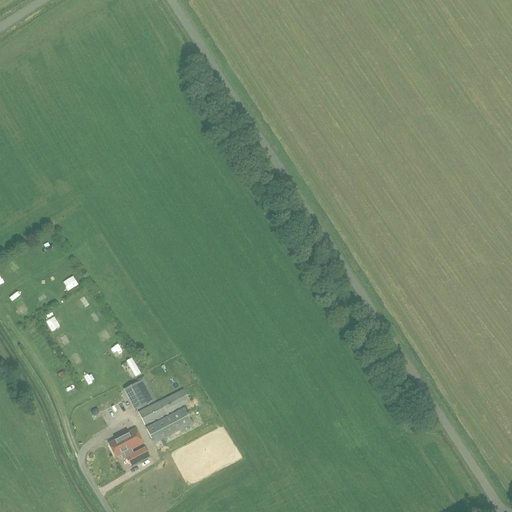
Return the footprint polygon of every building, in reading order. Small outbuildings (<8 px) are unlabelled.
[(41,249),(48,245),(44,240),(38,243),(41,249)] [(58,243),(54,246),(59,255),(64,253),(58,243)] [(77,299),(82,308),(96,300),(91,291),(77,299)] [(21,312),(23,318),(33,313),(30,307),(21,312)] [(112,347),(117,356),(125,351),(120,342),(112,347)] [(70,355),(73,365),(82,362),(79,352),(70,355)] [(136,376),(141,373),(133,356),(128,359),(136,376)] [(137,410),(153,402),(142,380),(126,389),(137,410)] [(145,425),(190,401),(183,389),(138,412),(145,425)] [(146,428),(154,443),(192,423),(184,408),(146,428)] [(134,453),(132,449),(143,443),(136,429),(119,438),(119,439),(109,444),(116,457),(122,454),(124,453),(126,458),(131,467),(150,456),(145,447),(134,453)]
